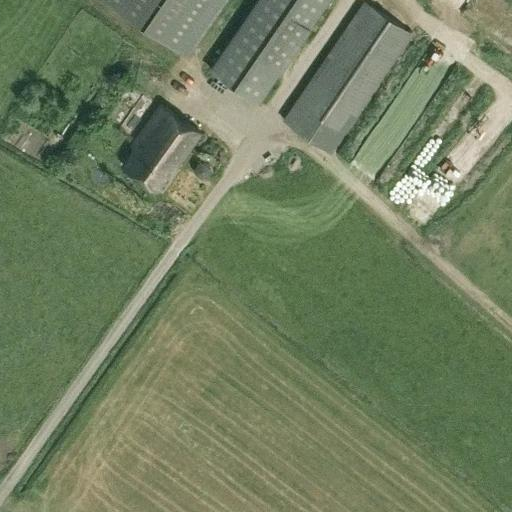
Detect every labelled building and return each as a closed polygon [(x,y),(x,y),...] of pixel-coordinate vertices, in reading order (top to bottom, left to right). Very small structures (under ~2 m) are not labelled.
[(109,0),(187,52),(222,0),(109,0)] [(258,0),(211,69),(258,101),(327,0),(258,0)] [(511,0),(499,0),(496,35),(511,37),(511,0)] [(365,1),(285,119),(331,151),(411,32),(365,1)] [(487,88),(460,61),(440,80),(468,107),(487,88)] [(222,104),(230,94),(211,81),(204,91),(222,104)] [(199,129),(160,102),(130,145),(133,147),(122,163),(156,186),(169,167),(172,169),(199,129)] [(448,109),(423,144),(438,155),(463,120),(448,109)] [(403,145),(415,132),(401,119),(390,132),(403,145)] [(424,151),(412,170),(420,175),(432,156),(424,151)] [(469,203),(481,213),(497,194),(484,184),(469,203)]
